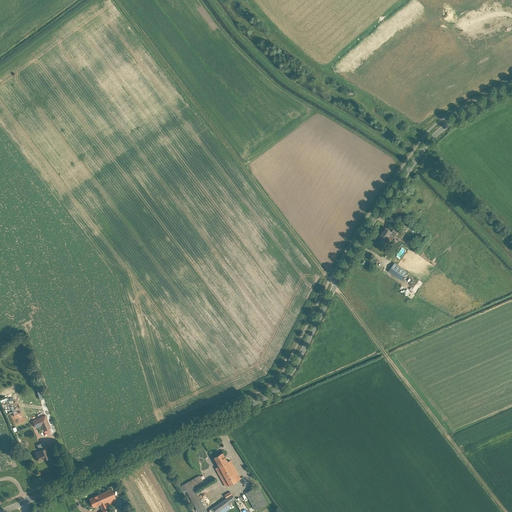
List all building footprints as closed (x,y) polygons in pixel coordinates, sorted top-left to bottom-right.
[(385,227),(377,239),(383,244),(388,237),(392,240),(397,232),(393,229),(392,231),(385,227)] [(394,262),(388,271),(401,280),(407,271),(394,262)] [(45,415),(33,420),(36,428),(41,425),(44,431),(51,428),(45,415)] [(40,450),(35,452),(37,457),(39,461),(49,457),(45,448),(44,446),(46,445),(44,442),(37,445),(40,450)] [(213,457),(218,467),(215,468),(225,486),(240,478),(230,460),(227,462),(222,452),(213,457)] [(205,508),(192,486),(202,480),(200,475),(180,487),(182,492),(186,490),(198,511),(205,508)] [(246,491),(255,509),(268,503),(258,485),(246,491)] [(110,511),(108,506),(117,501),(115,497),(112,488),(89,498),(93,506),(99,503),(103,511),(110,511)] [(215,510),(216,511),(228,503),(225,499),(213,507),(215,510)]
